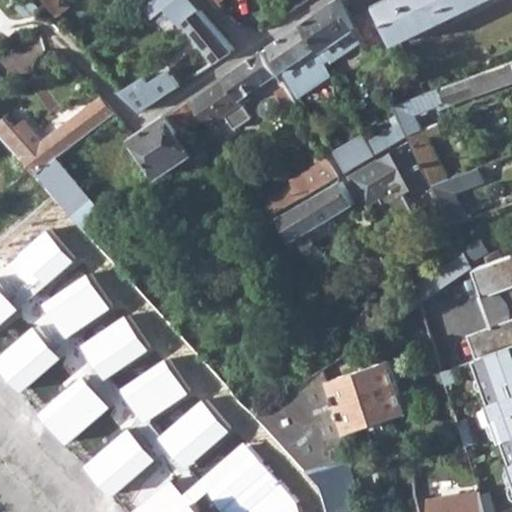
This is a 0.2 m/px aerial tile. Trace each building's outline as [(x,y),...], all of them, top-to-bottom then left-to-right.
[(70,6),(64,0),(43,0),(59,17),(70,6)] [(176,0),(148,0),(138,8),(149,21),(176,0)] [(177,0),(159,14),(211,66),(234,50),(191,0),(177,0)] [(321,44),(324,49),(356,28),(343,0),(337,0),(306,21),(321,44)] [(511,0),(383,0),(367,8),(385,47),(490,0),(511,0)] [(264,49),(297,99),(331,76),(324,64),(327,59),(324,49),(321,44),(306,21),(264,49)] [(363,40),(356,28),(324,49),(327,59),(330,64),(363,40)] [(263,50),(192,98),(205,116),(223,117),(235,131),(251,119),(239,102),(278,73),(263,50)] [(399,115),(410,134),(423,129),(416,115),(445,104),(459,103),(511,80),(511,61),(395,106),(399,115)] [(116,93),(135,116),(181,87),(167,70),(146,83),(140,78),(116,93)] [(294,100),(284,83),(275,89),(277,91),(286,105),(294,100)] [(177,134),(205,116),(192,98),(138,136),(123,144),(150,184),(190,155),(177,134)] [(0,124),(0,131),(37,172),(60,157),(119,116),(105,99),(47,139),(27,118),(19,125),(10,115),(0,124)] [(363,135),(375,156),(410,134),(399,115),(363,135)] [(429,174),(434,183),(449,177),(429,136),(457,125),(454,117),(423,129),(410,134),(413,140),(423,161),(427,170),(429,174)] [(331,152),(346,172),(375,156),(363,135),(331,152)] [(352,176),(364,196),(383,184),(387,190),(381,194),(397,221),(417,209),(405,189),(429,174),(427,170),(423,161),(413,140),(352,176)] [(291,179),(302,198),(340,175),(328,156),(291,179)] [(102,206),(60,157),(37,172),(52,188),(83,223),(102,206)] [(434,183),(454,224),(460,222),(470,219),(449,177),(434,183)] [(268,220),(284,248),(355,202),(342,181),(268,220)] [(383,184),(364,196),(368,202),(381,194),(387,190),(383,184)] [(356,212),(366,229),(376,223),(364,205),(356,212)] [(474,262),(476,264),(480,262),(460,222),(454,224),(458,230),(470,256),(474,262)] [(37,294),(81,259),(54,228),(13,262),(37,294)] [(472,265),(469,267),(480,296),(511,284),(511,251),(480,262),(476,264),(474,265),(472,265)] [(460,262),(439,273),(446,283),(469,267),(472,265),(474,265),(476,264),(474,262),(470,256),(460,262)] [(66,338),(115,306),(92,272),(40,305),(66,338)] [(423,299),(446,283),(439,273),(433,274),(415,286),(423,299)] [(0,327),(23,308),(0,280),(0,327)] [(409,309),(419,341),(432,337),(421,300),(409,309)] [(103,381),(153,350),(131,313),(79,346),(103,381)] [(511,511),(511,315),(467,332),(511,457),(511,509),(504,511),(511,511)] [(36,326),(0,358),(0,365),(24,392),(63,355),(36,326)] [(192,391),(169,356),(119,390),(144,424),(192,391)] [(327,379),(345,431),(406,412),(390,359),(327,379)] [(257,414),(321,483),(326,511),(362,511),(349,458),(345,431),(327,379),(323,367),(257,414)] [(113,406),(87,375),(42,413),(68,444),(113,406)] [(157,439),(185,470),(232,430),(205,398),(157,439)] [(87,466),(114,497),(160,459),(133,428),(87,466)] [(304,511),(301,498),(246,442),(186,494),(172,480),(133,511),(304,511)] [(428,511),(485,511),(478,490),(427,498),(428,511)]
